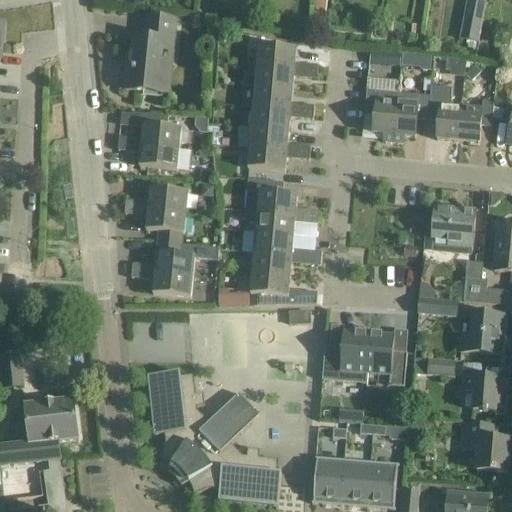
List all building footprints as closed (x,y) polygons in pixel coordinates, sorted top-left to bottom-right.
[(325,27),(326,0),(316,0),(315,26),(325,27)] [(468,0),(460,41),(479,45),(487,4),(468,0)] [(177,24),(146,21),(144,39),(135,38),(132,70),(127,70),(125,91),(169,95),(175,42),(177,24)] [(260,47),(258,68),(305,72),(305,66),(296,65),(297,51),(260,47)] [(402,68),(403,54),(372,52),(371,66),(402,68)] [(403,54),(402,68),(416,69),(417,55),(403,54)] [(258,68),(256,88),(294,92),(295,78),(311,80),(312,66),(305,66),(305,72),(258,68)] [(483,74),(475,66),(465,76),(473,83),(483,74)] [(256,88),(255,109),(301,113),(302,106),(292,105),(294,92),(256,88)] [(431,98),(429,123),(440,124),(438,141),(460,143),(463,108),(452,107),(453,90),(431,88),(431,98)] [(394,141),(399,95),(377,93),(368,92),(365,116),(375,117),(373,135),(384,136),(383,140),(394,141)] [(418,122),(429,123),(431,98),(399,95),(394,141),(405,143),(406,138),(416,139),(418,122)] [(463,108),(460,143),(480,145),(481,127),(492,128),(494,103),(484,102),(483,110),(463,108)] [(255,109),(253,129),(290,133),(291,119),(307,120),(309,107),(302,106),(301,113),(255,109)] [(133,146),(180,151),(182,131),(168,129),(169,117),(146,116),(145,127),(143,141),(120,138),(119,152),(133,153),(133,146)] [(241,129),(239,149),(251,150),(297,154),(298,147),(289,146),(290,133),(253,129),(253,130),(241,129)] [(212,146),(221,146),(222,135),(213,134),(212,146)] [(141,168),(178,172),(190,173),(192,153),(180,151),(133,146),(133,153),(142,154),(141,168)] [(251,150),(249,170),(286,174),(288,160),(304,161),(305,147),(298,147),(297,154),(251,150)] [(213,172),(201,171),(200,184),(212,185),(213,172)] [(245,212),(245,213),(306,218),(307,211),(297,210),(298,196),(283,195),(284,185),(262,183),(248,182),(247,192),(245,212)] [(126,216),(139,217),(140,211),(187,216),(189,194),(152,190),(150,205),(127,202),(126,216)] [(473,249),(476,213),(436,209),(433,240),(450,242),(449,247),(473,249)] [(160,233),(159,244),(184,246),(187,216),(140,211),(139,217),(149,218),(147,232),(160,233)] [(246,215),(244,234),(257,235),(295,238),(296,224),(312,226),(314,212),(307,211),(306,218),(245,213),(245,215),(246,215)] [(511,225),(499,225),(495,272),(511,273),(511,280),(511,291),(511,225)] [(257,235),(255,255),(302,259),(302,265),(308,266),(310,253),(293,251),(295,238),(257,235)] [(134,266),(133,279),(146,281),(147,274),(194,279),(195,260),(218,263),(219,250),(203,249),(184,246),(159,244),(158,254),(157,268),(134,266)] [(405,257),(417,258),(417,248),(405,247),(405,257)] [(310,253),(308,266),(321,268),(322,254),(316,253),(310,253)] [(255,255),(253,275),(291,279),(292,265),(302,265),(302,259),(255,255)] [(465,304),(481,305),(482,292),(484,266),(468,265),(465,304)] [(375,267),(375,284),(404,285),(404,267),(375,267)] [(191,299),(194,279),(147,274),(146,281),(156,282),(154,296),(191,299)] [(253,278),(251,296),(263,297),(278,298),(278,307),(317,306),(319,294),(290,291),(291,281),(291,279),(253,275),(253,278)] [(219,290),(218,308),(250,308),(251,299),(242,298),(242,297),(230,296),(230,290),(219,290)] [(482,292),(481,305),(506,307),(507,294),(482,292)] [(458,319),(459,303),(420,300),(419,316),(458,319)] [(311,313),(290,314),(290,327),(312,327),(311,313)] [(501,356),(504,318),(473,316),(471,341),(464,340),(462,353),(501,356)] [(367,386),(368,376),(370,336),(367,336),(367,334),(357,333),(357,335),(344,334),(343,350),(326,348),(323,382),(367,386)] [(373,336),(370,336),(368,376),(391,378),(390,388),(405,389),(408,355),(394,354),(396,338),(383,337),(383,336),(373,335),(373,336)] [(0,389),(25,387),(21,353),(0,355),(0,389)] [(414,376),(455,380),(457,364),(429,361),(429,362),(415,360),(414,376)] [(194,491),(195,495),(212,490),(221,491),(220,501),(279,508),(281,487),(283,475),(277,474),(279,462),(260,460),(261,452),(249,450),(248,459),(244,458),(231,446),(251,426),(261,416),(240,395),(210,425),(198,413),(197,408),(206,407),(204,395),(196,396),(194,378),(182,379),(181,374),(149,377),(155,437),(166,436),(166,440),(167,444),(162,461),(165,462),(169,464),(174,467),(177,469),(180,471),(183,474),(186,477),(188,480),(190,484),(192,487),(194,491)] [(504,414),(507,381),(465,377),(464,393),(476,394),(474,412),(504,414)] [(49,463),(61,462),(59,444),(79,441),(75,402),(27,407),(31,445),(0,448),(0,466),(0,468),(49,463)] [(351,425),(363,426),(364,413),(352,412),(351,425)] [(411,421),(410,438),(420,439),(420,430),(421,421),(411,421)] [(507,474),(510,442),(487,440),(489,426),(466,424),(464,450),(479,451),(478,471),(507,474)] [(373,437),(374,428),(361,427),(361,436),(373,437)] [(374,428),(373,437),(386,438),(386,429),(374,428)] [(347,441),(347,432),(334,431),(333,440),(347,441)] [(313,506),(341,508),(345,462),(316,460),(316,461),(318,461),(314,504),(313,504),(313,506)] [(67,511),(61,462),(49,463),(51,472),(44,473),(49,511),(67,511)] [(341,508),(367,510),(371,464),(345,462),(341,508)] [(371,464),(367,510),(392,511),(396,511),(395,511),(398,468),(400,468),(400,467),(371,464)] [(405,492),(402,511),(419,511),(421,493),(405,492)] [(449,495),(447,511),(487,511),(489,499),(449,495)]
